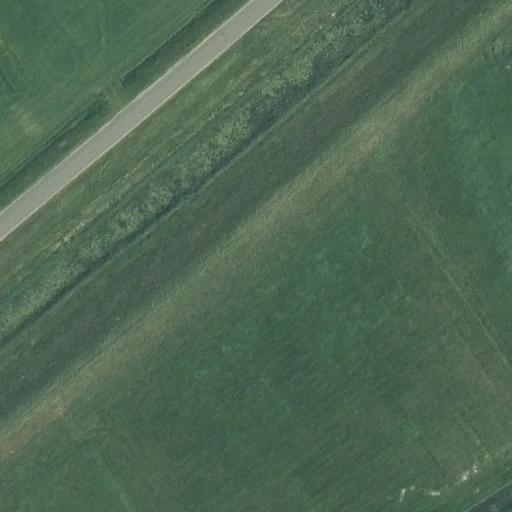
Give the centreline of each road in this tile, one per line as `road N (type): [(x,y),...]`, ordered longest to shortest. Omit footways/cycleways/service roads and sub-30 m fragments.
road 1 (track): [(505,0),(0,428)]
road 2 (unclassified): [(267,0),(0,227)]
